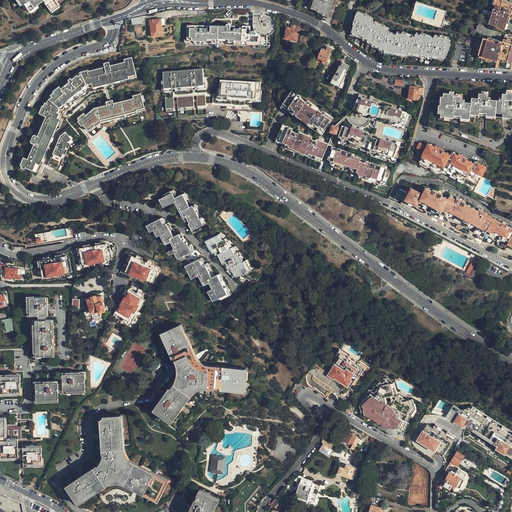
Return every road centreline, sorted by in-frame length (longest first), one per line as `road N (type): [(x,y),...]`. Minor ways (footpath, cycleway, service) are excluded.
road 1 (tertiary): [(511,362),(254,175),(191,156)]
road 2 (tertiary): [(161,1),(260,3),(310,20),(382,68),(511,77)]
road 3 (residential): [(260,511),(315,443),(320,427),(301,400),(308,394),(432,468),(435,511)]
road 4 (tertiary): [(93,184),(33,199),(12,185),(4,163),(31,88),(58,62),(105,43),(111,19)]
road 5 (residential): [(388,202),(216,132),(197,137),(191,156)]
road 6 (residential): [(79,511),(54,478),(90,449),(92,415),(148,397),(164,372)]
road 7 (residential): [(93,184),(104,198),(170,217),(235,286)]
road 8 (residential): [(0,408),(27,404),(29,369),(60,367),(60,306)]
road 9 (residential): [(0,249),(37,254),(95,236),(118,238),(116,269)]
road 10 (residential): [(388,202),(402,178),(435,181),(511,222)]
road 11 (residential): [(511,265),(388,202)]
